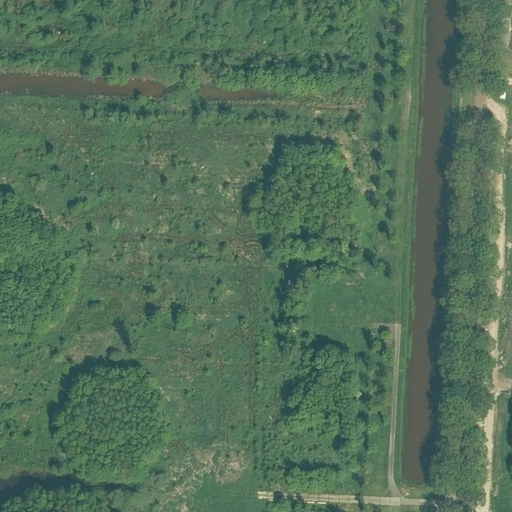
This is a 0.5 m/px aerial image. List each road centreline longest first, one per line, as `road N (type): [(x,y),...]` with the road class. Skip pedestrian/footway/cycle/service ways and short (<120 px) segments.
road 1 (track): [(391,511),(398,335),(376,324),(373,308),(386,277),(395,0)]
road 2 (tertiary): [(458,507),(483,0)]
